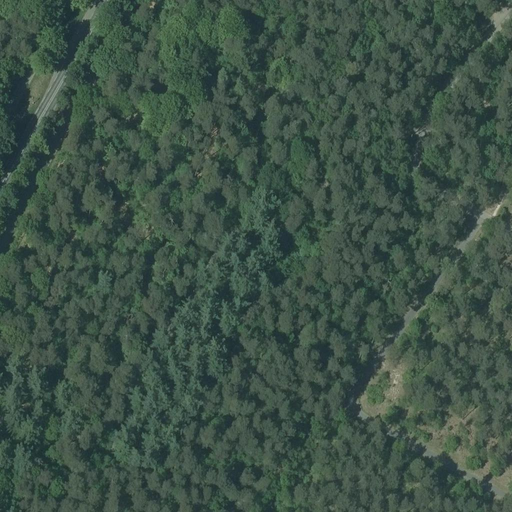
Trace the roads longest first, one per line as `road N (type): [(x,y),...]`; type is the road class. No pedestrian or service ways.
road 1 (unclassified): [(511,500),(362,417),(351,401),(469,233),(474,212)]
road 2 (unclassified): [(0,249),(136,0)]
road 3 (unclassified): [(474,212),(414,177),(411,162),(446,86),(501,20)]
road 4 (primary): [(0,184),(107,0)]
road 5 (track): [(222,511),(295,462),(352,408)]
road 6 (unclassified): [(0,124),(66,0)]
